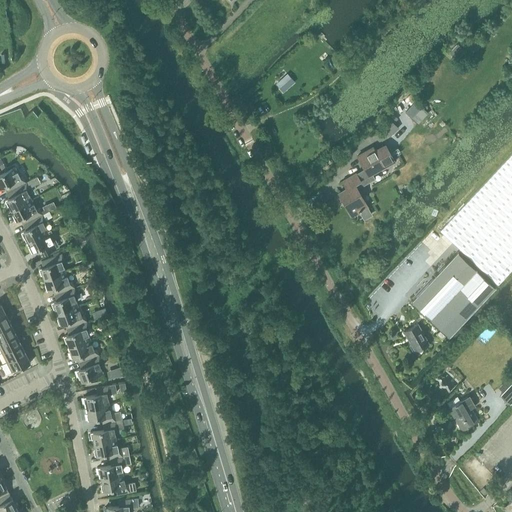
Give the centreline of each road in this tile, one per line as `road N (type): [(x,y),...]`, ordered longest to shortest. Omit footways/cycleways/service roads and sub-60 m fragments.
road 1 (unclassified): [(464,511),(171,0)]
road 2 (tertiary): [(234,511),(126,181)]
road 3 (residential): [(62,376),(91,511)]
